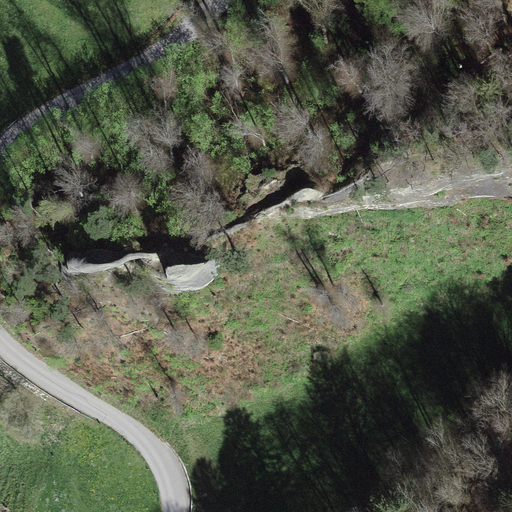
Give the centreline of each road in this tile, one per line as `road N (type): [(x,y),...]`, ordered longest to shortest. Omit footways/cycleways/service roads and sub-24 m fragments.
road 1 (unclassified): [(0,151),(72,97),(144,62),(218,0)]
road 2 (unclassified): [(174,511),(173,481),(142,437),(40,377),(0,341)]
